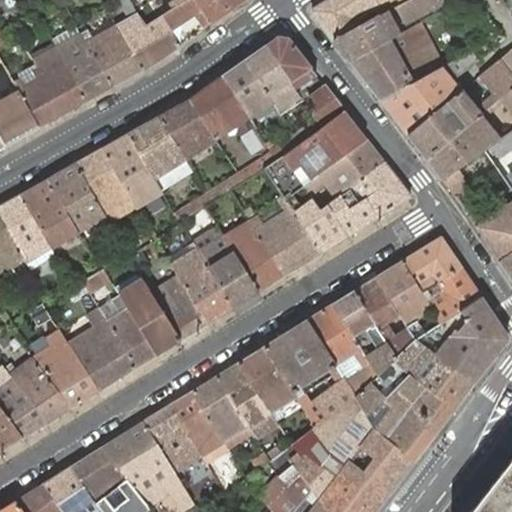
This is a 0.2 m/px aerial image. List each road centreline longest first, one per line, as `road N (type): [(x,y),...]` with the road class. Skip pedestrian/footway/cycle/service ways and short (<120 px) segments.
road 1 (residential): [(0,478),(439,206)]
road 2 (residential): [(0,177),(173,81),(281,5)]
road 3 (residential): [(281,5),(439,206)]
road 4 (tertiary): [(511,361),(419,511)]
road 5 (residential): [(439,206),(511,316)]
